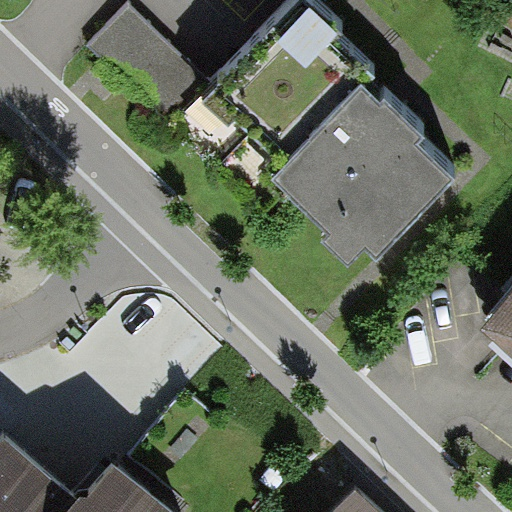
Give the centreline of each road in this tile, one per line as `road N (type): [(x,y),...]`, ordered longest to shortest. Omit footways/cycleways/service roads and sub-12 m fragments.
road 1 (unclassified): [(156,214),(481,511)]
road 2 (unclassified): [(0,67),(156,214)]
road 3 (residential): [(156,214),(39,318),(0,333)]
